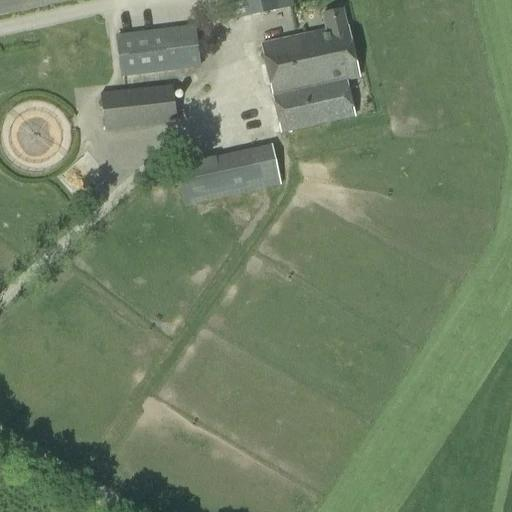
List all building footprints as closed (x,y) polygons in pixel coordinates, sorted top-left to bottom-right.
[(0,0),(0,17),(79,0),(0,0)] [(226,0),(231,21),(294,7),(292,0),(226,0)] [(355,117),(347,83),(360,81),(345,10),(322,15),(326,32),(262,46),(281,133),(355,117)] [(116,39),(122,78),(201,69),(196,27),(116,39)] [(101,95),(105,131),(178,123),(173,87),(101,95)] [(272,143),(255,147),(177,164),(184,203),(280,182),(272,143)]
